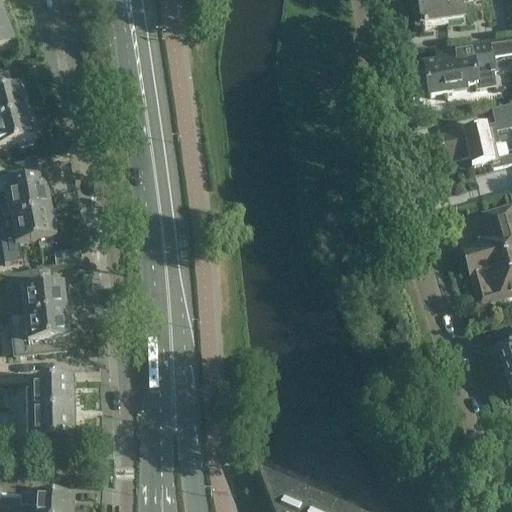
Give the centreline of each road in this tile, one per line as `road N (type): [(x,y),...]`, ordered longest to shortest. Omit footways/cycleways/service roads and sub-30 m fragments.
road 1 (residential): [(363,0),(370,66),(418,258),(493,481),(511,487)]
road 2 (unclassified): [(124,511),(102,231),(47,0)]
road 3 (secondary): [(131,0),(173,384)]
road 4 (secondary): [(199,511),(173,384)]
road 5 (secondary): [(173,384),(157,464),(159,511)]
